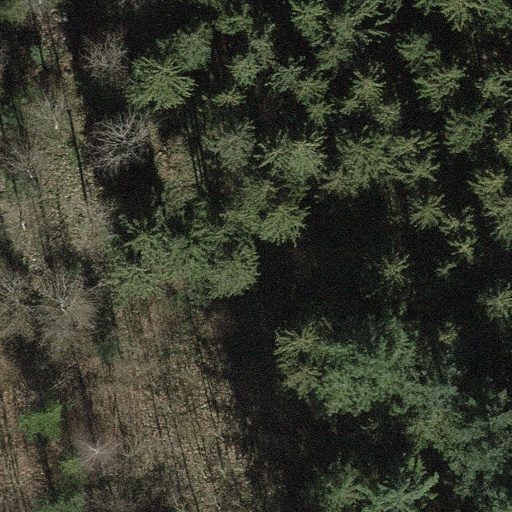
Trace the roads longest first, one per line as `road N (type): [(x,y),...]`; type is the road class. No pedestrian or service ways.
road 1 (track): [(511,282),(391,84),(353,0)]
road 2 (track): [(88,0),(206,296)]
